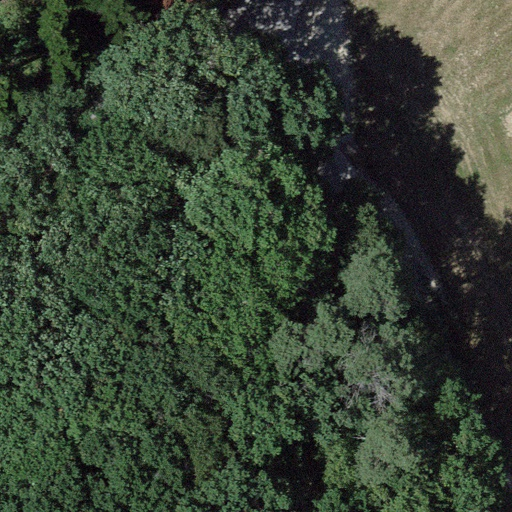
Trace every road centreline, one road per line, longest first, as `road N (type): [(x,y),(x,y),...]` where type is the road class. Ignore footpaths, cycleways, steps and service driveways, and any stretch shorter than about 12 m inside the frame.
road 1 (track): [(284,0),(309,78),(511,481)]
road 2 (track): [(0,167),(262,0)]
